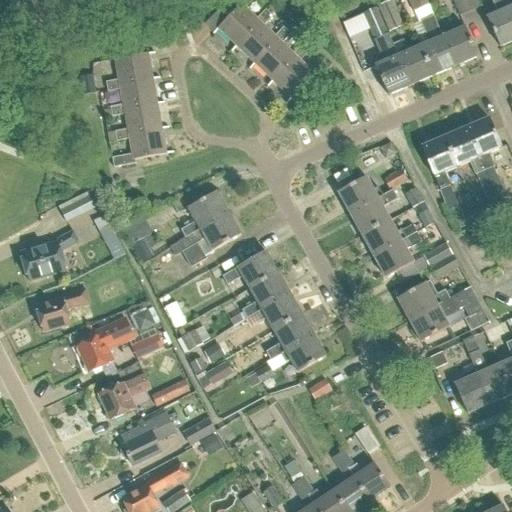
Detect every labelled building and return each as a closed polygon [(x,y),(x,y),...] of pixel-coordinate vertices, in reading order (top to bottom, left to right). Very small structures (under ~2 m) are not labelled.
[(260,22),(259,21),(248,11),(258,0),(245,0),(233,13),(228,18),(217,29),(235,47),(260,22)] [(426,0),(408,0),(415,15),(430,8),(426,0)] [(452,0),(461,18),(472,13),(466,0),(452,0)] [(466,0),(472,13),(483,8),(478,0),(466,0)] [(501,47),(511,41),(511,12),(506,0),(493,0),(499,13),(488,18),(501,47)] [(296,2),(286,12),(294,20),(304,10),(296,2)] [(391,35),(404,28),(392,3),(379,9),(391,35)] [(233,13),(228,8),(223,13),(228,18),(233,13)] [(377,12),(365,17),(376,43),(391,37),(379,11),(377,12)] [(260,22),(235,47),(254,65),(278,40),(276,39),(265,28),(274,20),(267,13),(259,21),(260,22)] [(440,32),(434,17),(421,22),(430,43),(420,47),(433,76),(456,67),(440,32)] [(285,31),(292,37),(298,31),(291,25),(285,31)] [(451,27),(440,32),(456,67),(479,57),(467,27),(454,33),(451,27)] [(296,58),(294,56),(284,46),(292,37),(285,31),(285,30),(276,39),(278,40),(254,65),(272,83),(296,58)] [(411,86),(395,46),(391,37),(376,43),(384,62),(376,66),(389,95),(411,86)] [(405,42),(395,46),(411,86),(433,76),(420,47),(409,52),(405,42)] [(296,58),(272,83),(291,101),(315,76),(301,63),(310,54),(303,47),(294,56),(296,58)] [(109,94),(121,92),(120,85),(154,79),(149,53),(115,60),(119,83),(107,85),(107,87),(109,94)] [(92,75),(80,77),(84,95),(96,92),(92,75)] [(113,119),(125,117),(124,110),(158,104),(154,79),(120,85),(121,92),(124,108),(112,110),(113,119)] [(118,144),(130,141),(129,135),(163,129),(158,104),(124,110),(125,117),(128,132),(116,134),(117,137),(118,144)] [(467,128),(497,197),(504,194),(493,170),(495,169),(489,154),(502,148),(490,119),(467,128)] [(489,200),(497,197),(467,128),(444,138),(457,167),(469,162),(475,177),(479,176),(489,200)] [(129,135),(130,141),(132,155),(119,157),(113,158),(115,168),(121,167),(136,164),(135,160),(142,159),(167,154),(163,129),(129,135)] [(444,173),(457,167),(444,138),(422,147),(449,213),(459,209),(444,173)] [(391,191),(408,182),(403,172),(386,181),(391,191)] [(367,179),(339,194),(351,216),(383,198),(379,191),(375,193),(367,179)] [(406,198),(413,211),(424,205),(417,192),(406,198)] [(181,231),(186,240),(197,234),(229,215),(216,193),(188,209),(195,221),(191,224),(192,225),(181,231)] [(351,216),(362,237),(391,222),(384,210),(398,202),(393,193),(383,198),(351,216)] [(90,197),(61,211),(67,225),(97,211),(90,197)] [(500,205),(497,197),(489,200),(484,202),(490,215),(502,210),(500,205)] [(419,217),(426,230),(435,225),(428,212),(419,217)] [(229,215),(197,234),(186,240),(170,249),(175,259),(184,254),(192,270),(209,261),(202,249),(201,242),(206,239),(213,252),(241,236),(229,215)] [(391,222),(362,237),(374,259),(418,234),(415,227),(403,234),(402,231),(397,234),(391,222)] [(29,281),(67,270),(61,251),(78,242),(72,231),(56,239),(57,242),(21,253),(29,281)] [(418,234),(374,259),(386,280),(414,265),(407,253),(423,244),(418,234)] [(144,243),(131,250),(140,266),(152,259),(149,253),(144,243)] [(119,246),(109,252),(114,261),(124,256),(119,246)] [(428,269),(450,257),(444,246),(422,258),(428,269)] [(243,278),(249,289),(277,273),(265,252),(222,277),(228,286),(243,278)] [(453,257),(430,269),(436,282),(459,269),(453,257)] [(242,310),(247,319),(289,295),(277,273),(249,289),(256,301),(242,310)] [(409,323),(450,301),(445,291),(436,295),(430,283),(397,301),(409,323)] [(44,332),(72,324),(68,310),(90,303),(87,290),(63,296),(64,300),(37,307),(44,332)] [(450,301),(409,323),(421,345),(449,329),(444,319),(470,305),(464,293),(450,301)] [(274,332),(301,316),(289,295),(247,319),(244,320),(249,330),(267,320),(274,332)] [(172,332),(182,327),(170,305),(160,311),(172,332)] [(483,315),(464,324),(470,336),(488,327),(483,315)] [(265,352),(271,361),(313,337),(301,316),(274,332),(280,343),(265,352)] [(92,339),(77,346),(90,374),(113,363),(107,350),(133,339),(124,319),(90,334),(92,339)] [(485,332),(490,345),(505,338),(500,326),(485,332)] [(191,335),(180,342),(188,356),(199,350),(204,347),(196,333),(191,335)] [(137,360),(162,349),(156,337),(132,348),(137,360)] [(283,354),(281,355),(286,364),(291,362),(298,374),(325,358),(313,337),(283,354)] [(510,360),(498,366),(511,395),(511,394),(511,342),(505,345),(510,355),(508,356),(510,360)] [(219,346),(205,354),(212,366),(226,358),(219,346)] [(511,395),(498,366),(487,371),(479,353),(469,358),(474,371),(489,405),(511,395)] [(435,370),(447,365),(442,354),(431,359),(435,370)] [(191,365),(197,376),(209,369),(204,359),(191,365)] [(273,377),(268,368),(255,375),(260,384),(273,377)] [(203,377),(209,388),(223,381),(217,369),(203,377)] [(465,376),(452,381),(467,414),(489,405),(474,371),(465,375),(465,376)] [(151,388),(145,376),(124,385),(123,383),(99,393),(112,421),(135,410),(129,398),(151,388)] [(317,404),(333,393),(326,382),(310,392),(317,404)] [(158,410),(191,395),(186,383),(152,398),(158,410)] [(309,442),(302,426),(313,421),(303,400),(282,410),(299,447),(309,442)] [(122,436),(126,445),(124,446),(133,467),(162,453),(158,445),(177,436),(167,415),(158,419),(140,428),(122,436)] [(191,446),(214,432),(208,420),(184,433),(191,446)] [(369,457),(379,450),(366,430),(355,437),(369,457)] [(209,459),(223,452),(216,437),(202,444),(209,459)] [(356,470),(345,454),(339,458),(349,474),(350,474),(353,479),(368,501),(389,488),(374,465),(361,474),(358,469),(356,470)] [(343,478),(349,474),(339,458),(333,462),(343,478)] [(175,489),(191,480),(180,462),(166,470),(145,482),(147,484),(121,499),(123,503),(118,506),(120,511),(150,511),(159,507),(155,499),(174,488),(175,489)] [(301,473),(294,462),(284,468),(291,479),(301,473)] [(301,473),(291,479),(294,484),(297,482),(304,478),(301,473)] [(308,499),(313,506),(316,511),(346,511),(333,493),(323,500),(318,493),(315,494),(309,485),(304,478),(297,482),(307,497),(308,499)] [(346,511),(352,511),(368,501),(353,479),(333,493),(346,511)] [(301,501),(307,497),(297,482),(294,484),(291,486),(301,501)] [(272,509),(282,503),(272,488),(262,494),(272,509)] [(168,511),(174,511),(189,502),(182,491),(163,504),(168,511)]
